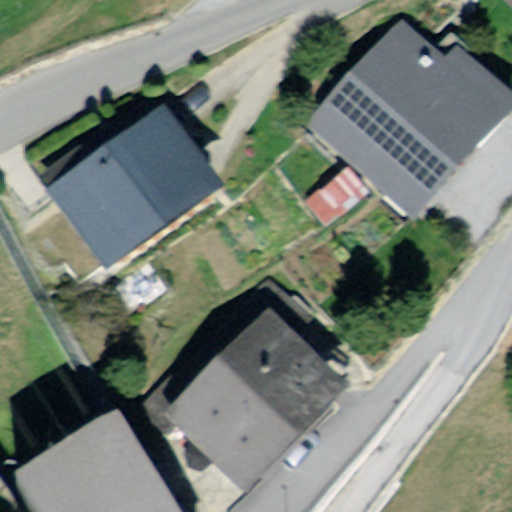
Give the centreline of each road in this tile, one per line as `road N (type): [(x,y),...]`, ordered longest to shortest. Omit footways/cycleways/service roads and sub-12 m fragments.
road 1 (residential): [(511,263),(475,291),(285,511)]
road 2 (residential): [(0,119),(297,0)]
road 3 (residential): [(511,273),(498,329),(360,511)]
